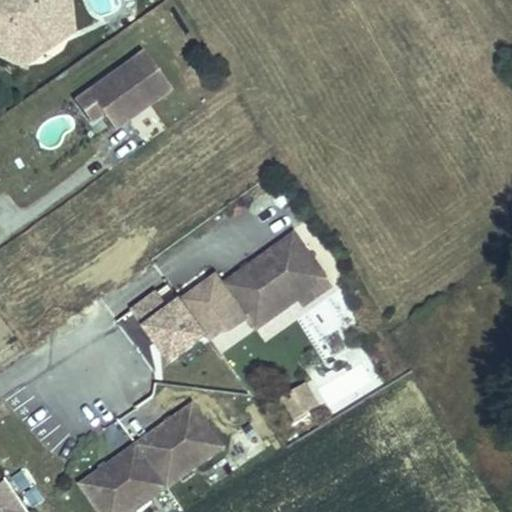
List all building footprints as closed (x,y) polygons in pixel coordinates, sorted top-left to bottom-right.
[(2,6),(0,9),(0,55),(25,67),(27,63),(35,43),(47,35),(69,33),(73,33),(69,0),(21,0),(16,2),(12,6),(10,9),(2,6)] [(0,0),(0,9),(2,6),(10,9),(12,6),(16,2),(21,0),(0,0)] [(35,43),(27,63),(69,33),(47,35),(35,43)] [(144,52),(88,92),(103,113),(115,130),(128,120),(125,115),(146,100),(149,105),(171,89),(144,52)] [(88,92),(76,101),(90,122),(103,113),(88,92)] [(128,120),(149,105),(146,100),(125,115),(128,120)] [(218,275),(181,301),(205,334),(216,326),(222,333),(231,332),(248,319),(256,330),(298,300),(292,293),(321,272),(295,235),(225,285),(218,275)] [(321,272),(292,293),(298,300),(304,308),(332,288),(321,272)] [(210,342),(222,333),(216,326),(205,334),(210,342)] [(310,412),(296,390),(282,398),(295,421),(310,412)] [(193,406),(137,445),(155,470),(169,461),(181,478),(223,448),(193,406)] [(137,445),(82,485),(101,511),(133,511),(154,497),(142,480),(155,470),(137,445)] [(169,461),(155,470),(167,488),(181,478),(169,461)] [(155,470),(142,480),(154,497),(167,488),(155,470)] [(7,480),(0,485),(0,496),(13,488),(7,480)] [(0,511),(29,511),(13,488),(0,496),(0,511)]
